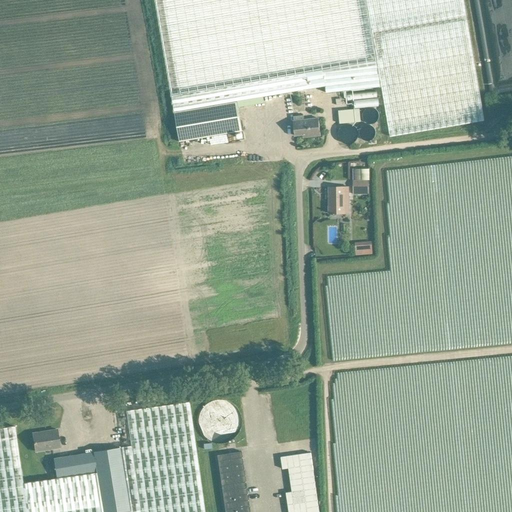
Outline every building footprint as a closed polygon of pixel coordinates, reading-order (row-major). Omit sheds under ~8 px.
[(156,0),(175,112),(180,142),(242,131),(238,107),(264,103),(263,97),(311,89),(311,88),(325,86),(326,93),(350,91),(381,87),(384,103),(390,136),(485,120),(464,0),(156,0)] [(504,84),(511,82),(511,0),(487,0),(498,59),(500,59),(504,84)] [(360,109),(339,111),(340,124),(361,122),(360,109)] [(294,121),(295,136),(309,134),(309,137),(320,135),(318,118),(304,120),(304,115),(293,116),(294,121)] [(353,194),(369,194),(369,180),(353,180),(353,194)] [(345,198),(349,198),(349,187),(329,187),(329,200),(331,200),(331,205),(329,205),(330,214),(333,214),(333,215),(335,215),(335,214),(336,213),(337,215),(341,215),(341,213),(345,213),(345,198)] [(355,245),(356,255),(372,254),(372,244),(355,245)] [(0,511),(204,511),(189,402),(125,411),(130,446),(53,458),(57,478),(23,483),(15,427),(0,428),(0,511)] [(47,433),(33,435),(35,451),(60,447),(57,429),(47,431),(47,433)] [(250,511),(242,452),(217,456),(225,511),(250,511)] [(319,511),(311,452),(281,457),(283,469),(289,468),(292,492),(286,493),(288,511),(319,511)]
